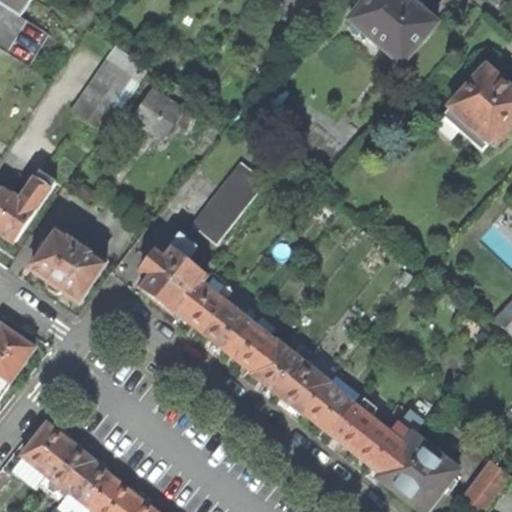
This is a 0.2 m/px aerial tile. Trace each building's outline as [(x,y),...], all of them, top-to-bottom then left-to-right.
[(0,0),(0,9),(18,20),(30,0),(0,0)] [(357,0),(363,4),(350,19),(402,66),(436,24),(420,9),(424,3),(420,0),(357,0)] [(141,64),(117,47),(72,110),(97,128),(141,64)] [(483,72),(475,69),(470,75),(472,83),(442,117),(482,152),(493,140),(498,144),(511,129),(511,92),(503,85),(485,69),(483,72)] [(287,93),(273,81),(253,105),(266,117),(287,93)] [(192,115),(153,90),(132,121),(164,142),(177,124),(184,128),(192,115)] [(265,184),(239,164),(190,227),(215,247),(265,184)] [(0,234),(14,244),(56,183),(39,171),(20,198),(4,188),(0,193),(0,234)] [(79,304),(105,265),(84,249),(72,240),(59,231),(31,271),(48,281),(47,284),(47,287),(50,291),(55,294),(59,294),(62,292),(79,304)] [(74,237),(72,240),(84,249),(87,245),(74,237)] [(172,249),(187,261),(196,250),(181,237),(172,249)] [(201,286),(208,278),(197,269),(187,261),(172,249),(165,257),(158,251),(141,273),(148,279),(140,290),(156,303),(175,318),(177,316),(201,286)] [(197,269),(208,278),(214,270),(203,262),(197,269)] [(227,306),(201,286),(177,316),(189,326),(203,337),(227,306)] [(252,326),(227,306),(203,337),(216,347),(228,357),(252,326)] [(511,335),(511,309),(499,323),(511,335)] [(278,347),(252,326),(228,357),(238,365),(254,377),(278,347)] [(0,329),(0,378),(9,384),(11,385),(34,350),(17,339),(0,329)] [(279,345),(278,347),(254,377),(253,378),(266,388),(278,398),(304,365),(279,345)] [(330,386),(304,365),(278,398),(289,407),(304,418),(305,417),(328,388),(330,386)] [(0,396),(9,384),(0,378),(0,396)] [(354,408),(328,388),(305,417),(318,428),(330,437),(354,408)] [(378,428),(354,408),(330,437),(344,448),(355,457),(378,428)] [(23,459),(45,476),(69,446),(59,438),(47,428),(23,459)] [(405,449),(378,428),(355,457),(368,467),(381,478),(405,449)] [(413,438),(405,449),(381,478),(379,481),(397,496),(417,511),(427,511),(458,474),(413,438)] [(45,476),(47,478),(58,487),(69,496),(93,465),(82,456),(69,446),(45,476)] [(36,491),(39,487),(47,478),(45,476),(24,462),(14,474),(36,491)] [(90,511),(93,511),(116,483),(104,473),(93,465),(69,496),(90,511)] [(502,495),(511,483),(488,465),(479,477),(502,495)] [(479,477),(468,491),(491,508),(502,495),(479,477)] [(58,487),(47,478),(39,487),(51,496),(58,487)] [(129,493),(116,483),(93,511),(131,511),(140,501),(129,493)] [(471,511),(488,511),(491,508),(468,491),(459,502),(471,511)] [(90,511),(69,496),(58,509),(61,511),(90,511)] [(153,511),(150,509),(140,501),(131,511),(153,511)]
